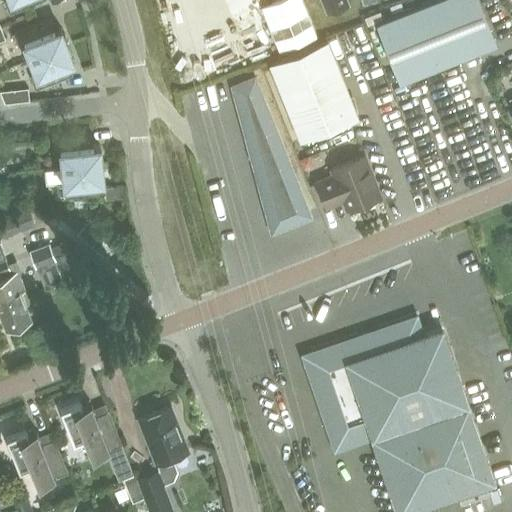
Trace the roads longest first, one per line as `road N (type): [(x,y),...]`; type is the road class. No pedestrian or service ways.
road 1 (unclassified): [(180,321),(511,189)]
road 2 (unclassified): [(180,321),(150,229),(137,101)]
road 3 (unclassified): [(248,511),(229,437),(180,321)]
road 4 (residential): [(0,392),(180,321)]
road 5 (residential): [(0,118),(137,101)]
